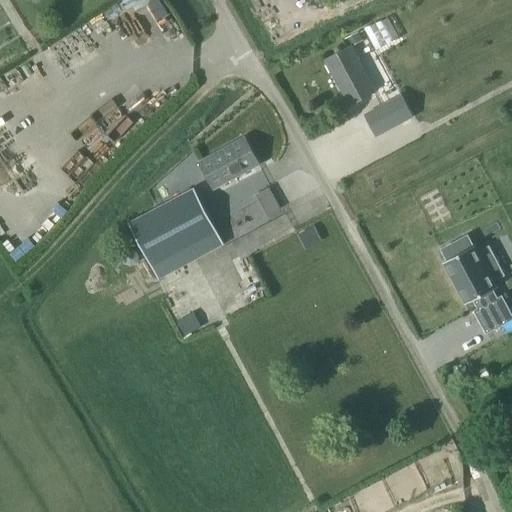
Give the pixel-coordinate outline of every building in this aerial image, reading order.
[(360,41),(354,30),(344,36),(349,46),(360,41)] [(325,61),(349,105),(374,92),(350,48),(325,61)] [(412,117),(400,96),(365,115),(376,136),(412,117)] [(199,162),(213,189),(258,165),(251,150),(250,150),(244,138),(236,143),(199,162)] [(211,214),(224,241),(285,213),(272,185),(211,214)] [(139,244),(157,279),(223,244),(194,189),(158,208),(128,224),(139,244)] [(496,288),(492,281),(503,276),(488,247),(477,253),(474,246),(472,247),(467,236),(441,250),(447,261),(443,262),(455,284),(466,305),(474,300),(478,309),(474,312),(486,333),(511,319),(511,317),(501,297),(497,299),(492,291),(496,288)]
